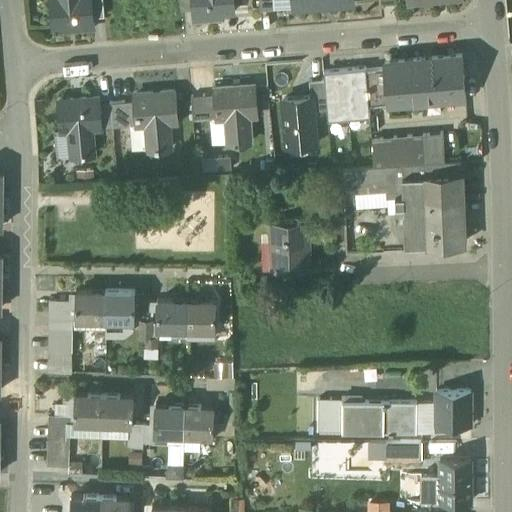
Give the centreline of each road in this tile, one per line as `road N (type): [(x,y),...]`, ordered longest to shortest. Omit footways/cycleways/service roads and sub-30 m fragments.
road 1 (residential): [(19,66),(490,22)]
road 2 (residential): [(504,511),(493,55)]
road 3 (residential): [(26,144),(16,511)]
